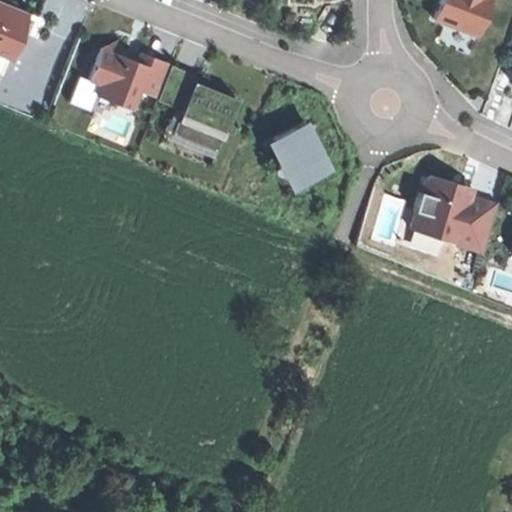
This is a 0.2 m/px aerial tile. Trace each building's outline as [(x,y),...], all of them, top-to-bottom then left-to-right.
[(0,0),(0,52),(10,57),(21,32),(29,12),(0,0)] [(485,34),(496,0),(441,0),(435,17),(485,34)] [(99,83),(95,93),(131,107),(139,89),(157,96),(170,64),(140,52),(136,61),(131,59),(125,56),(118,39),(100,47),(91,70),(88,78),(99,83)] [(0,73),(3,75),(10,57),(0,52),(0,73)] [(196,74),(170,64),(157,96),(156,99),(181,109),(172,132),(216,149),(236,98),(206,86),(193,80),(196,74)] [(304,120),(273,136),(297,183),(328,168),(304,120)] [(467,196),(469,191),(452,186),(453,181),(431,174),(427,176),(423,191),(418,190),(412,209),(414,209),(409,226),(482,248),(481,251),(482,252),(497,202),(496,202),(495,204),(467,196)] [(461,183),(453,181),(452,186),(469,191),(470,186),(461,183)]
